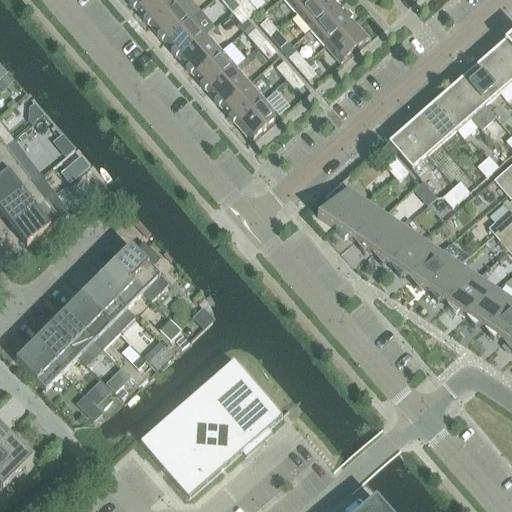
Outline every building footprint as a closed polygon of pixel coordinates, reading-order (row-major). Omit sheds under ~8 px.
[(125,0),(137,13),(151,0),(125,0)] [(151,0),(137,13),(151,29),(179,4),(175,0),(151,0)] [(151,29),(165,45),(200,14),(188,0),(183,0),(179,4),(151,29)] [(226,0),(222,4),(232,16),(240,9),(231,0),(226,0)] [(244,0),(231,0),(240,9),(247,3),(244,0)] [(283,0),(297,17),(316,0),(283,0)] [(316,0),(297,17),(311,33),(340,8),(332,0),(316,0)] [(247,3),(240,9),(250,21),(257,14),(247,3)] [(311,33),(326,49),(354,25),(340,8),(311,33)] [(240,9),(232,16),(242,28),(250,21),(240,9)] [(179,62),(207,37),(215,31),(200,14),(165,45),(179,62)] [(260,28),(270,40),(278,34),(268,22),(260,28)] [(354,25),(326,49),(340,66),(348,59),(351,62),(363,51),(361,49),(369,42),(354,25)] [(248,39),(258,51),(266,44),(256,32),(248,39)] [(278,34),(270,40),(281,52),(288,45),(278,34)] [(179,62),(194,78),(222,54),(207,37),(179,62)] [(266,44),(258,51),(268,62),(276,56),(266,44)] [(511,52),(505,44),(491,57),(511,81),(511,52)] [(194,78),(208,95),(236,70),(222,54),(194,78)] [(288,61),(299,73),(306,66),(296,54),(288,61)] [(511,81),(491,57),(476,70),(500,97),(511,85),(511,81)] [(276,72),(286,83),(294,77),(284,65),(276,72)] [(306,66),(299,73),(309,85),(317,78),(306,66)] [(208,95),(222,111),(250,86),(236,70),(208,95)] [(476,70),(462,82),(485,109),(500,97),(476,70)] [(7,77),(0,84),(0,91),(3,94),(13,83),(7,77)] [(294,77),(286,83),(297,95),(304,88),(294,77)] [(462,82),(447,95),(471,122),(485,109),(462,82)] [(222,111),(236,127),(264,103),(250,86),(222,111)] [(447,95),(433,108),(456,134),(471,122),(447,95)] [(264,103),(236,127),(251,144),(259,137),(261,140),(273,129),(271,127),(279,120),(264,103)] [(29,112),(28,125),(32,129),(43,120),(34,108),(29,112)] [(433,108),(419,120),(442,147),(456,134),(433,108)] [(419,120),(404,133),(427,160),(442,147),(419,120)] [(0,154),(14,144),(0,126),(0,154)] [(427,160),(404,133),(389,146),(412,173),(427,160)] [(61,137),(51,144),(59,154),(68,147),(61,137)] [(0,154),(0,182),(27,162),(14,144),(0,154)] [(489,160),(483,165),(492,176),(498,171),(489,160)] [(79,161),(71,167),(79,178),(87,172),(79,161)] [(385,169),(392,177),(402,168),(395,161),(385,169)] [(0,211),(32,187),(41,180),(27,162),(0,182),(0,211)] [(492,176),(483,165),(477,170),(487,181),(492,176)] [(402,168),(392,177),(399,185),(409,176),(402,168)] [(511,168),(503,176),(511,185),(511,168)] [(91,172),(84,178),(89,184),(96,178),(91,172)] [(511,185),(503,176),(494,184),(511,204),(511,205),(511,185)] [(41,180),(0,211),(0,213),(13,230),(55,198),(41,180)] [(423,186),(414,193),(429,210),(438,202),(423,186)] [(460,186),(454,191),(464,201),(469,196),(460,186)] [(317,219),(337,232),(367,206),(347,193),(346,194),(340,188),(325,201),(326,202),(327,202),(331,207),(317,219)] [(454,191),(449,196),(458,206),(464,201),(454,191)] [(458,206),(449,196),(443,201),(452,211),(458,206)] [(55,198),(13,230),(27,249),(61,224),(69,217),(55,198)] [(348,240),(355,245),(385,219),(367,206),(337,232),(336,232),(345,242),(348,240)] [(504,207),(489,220),(495,226),(509,214),(506,210),(504,207)] [(489,231),(497,241),(511,227),(511,215),(506,209),(506,210),(509,214),(495,226),(489,231)] [(366,252),(374,257),(404,231),(385,219),(355,245),(363,255),(366,252)] [(511,227),(497,241),(504,250),(511,243),(511,227)] [(385,265),(392,270),(422,244),(404,231),(374,257),(373,257),(382,267),(385,265)] [(403,277),(411,282),(441,256),(422,244),(392,270),(400,280),(403,277)] [(131,250),(114,267),(144,296),(153,305),(169,288),(152,271),(160,262),(143,245),(135,254),(131,250)] [(422,290),(429,295),(460,269),(441,256),(411,282),(410,282),(419,292),(422,290)] [(114,267),(98,283),(127,312),(144,296),(114,267)] [(440,302),(448,307),(478,281),(460,269),(429,295),(437,305),(440,302)] [(459,315),(467,320),(497,294),(478,281),(448,307),(447,307),(456,317),(459,315)] [(98,283),(82,299),(120,337),(136,321),(127,312),(98,283)] [(478,327),(485,332),(511,309),(511,303),(497,294),(467,320),(475,330),(478,327)] [(82,299),(65,315),(104,353),(120,337),(82,299)] [(497,340),(504,345),(511,337),(511,309),(485,332),(485,333),(494,342),(497,340)] [(49,331),(79,361),(87,369),(104,353),(65,315),(49,331)] [(190,327),(183,335),(189,342),(197,334),(190,327)] [(49,331),(33,347),(63,377),(79,361),(49,331)] [(183,340),(176,346),(183,353),(190,347),(183,340)] [(63,377),(33,347),(16,364),(46,394),(63,377)] [(145,348),(138,355),(138,356),(147,364),(153,357),(145,348)] [(138,356),(130,364),(138,373),(146,364),(138,356)] [(234,363),(140,445),(189,502),(242,456),(246,460),(274,436),(270,432),(283,420),(234,363)] [(115,380),(106,388),(117,398),(125,390),(115,380)] [(105,389),(97,397),(105,404),(113,397),(105,389)] [(96,409),(87,418),(94,426),(102,417),(96,409)] [(0,448),(12,437),(0,425),(0,448)] [(12,437),(0,448),(0,487),(3,490),(34,459),(12,437)] [(389,511),(379,500),(365,511),(389,511)]
